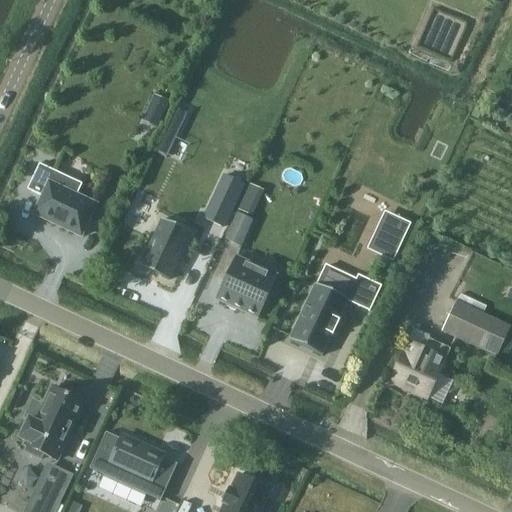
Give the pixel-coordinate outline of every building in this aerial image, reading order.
[(167,104),(154,98),(149,111),(161,116),(167,104)] [(96,205),(49,183),(54,172),(39,165),(27,190),(41,197),(33,215),(81,238),(96,205)] [(233,186),(215,228),(222,231),(240,189),(233,186)] [(244,201),(240,210),(250,215),(255,207),(244,201)] [(387,214),(371,249),(394,260),(410,225),(387,214)] [(237,215),(225,241),(240,247),(252,222),(237,215)] [(161,220),(139,268),(168,281),(190,234),(161,220)] [(278,275),(237,256),(218,299),(259,317),(278,275)] [(323,267),(289,341),(321,357),(331,336),(332,337),(339,322),(338,321),(347,302),(369,312),(381,287),(357,276),(355,281),(323,267)] [(511,327),(456,302),(443,331),(497,356),(498,355),(501,349),(511,327)] [(424,349),(408,342),(391,380),(428,397),(450,349),(428,339),(424,349)] [(501,349),(498,355),(506,359),(509,353),(501,349)] [(56,461),(82,404),(50,389),(35,423),(27,420),(18,440),(25,443),(24,447),(26,448),(23,453),(40,461),(43,455),(56,461)] [(111,462),(151,481),(145,492),(161,499),(178,463),(163,457),(165,454),(124,435),(119,433),(114,435),(111,442),(113,448),(117,450),(111,462)] [(51,466),(29,511),(55,511),(72,476),(51,466)] [(260,511),(270,491),(237,476),(230,491),(229,490),(222,505),(224,505),(220,511),(260,511)] [(70,502),(65,511),(79,511),(81,507),(70,502)]
